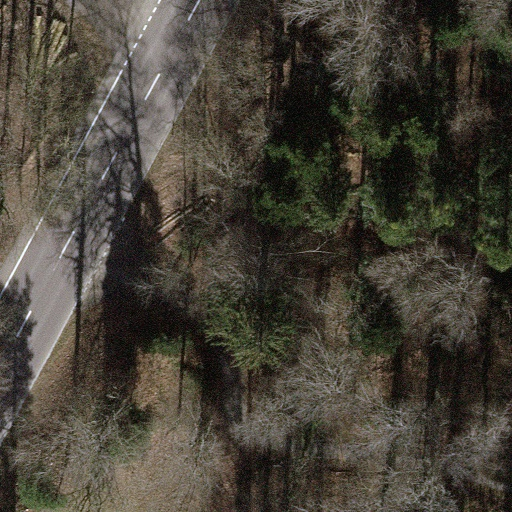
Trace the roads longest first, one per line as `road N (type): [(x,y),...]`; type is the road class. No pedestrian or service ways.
road 1 (tertiary): [(196,0),(0,376)]
road 2 (track): [(71,245),(207,311),(235,370),(232,431)]
